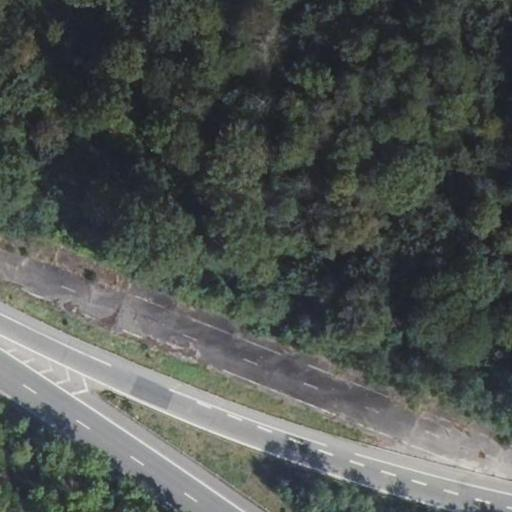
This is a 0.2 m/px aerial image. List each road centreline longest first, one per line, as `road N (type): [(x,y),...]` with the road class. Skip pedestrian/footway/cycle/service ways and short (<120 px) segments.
road 1 (motorway): [(511,506),(237,431),(0,324)]
road 2 (motorway): [(210,511),(0,369)]
